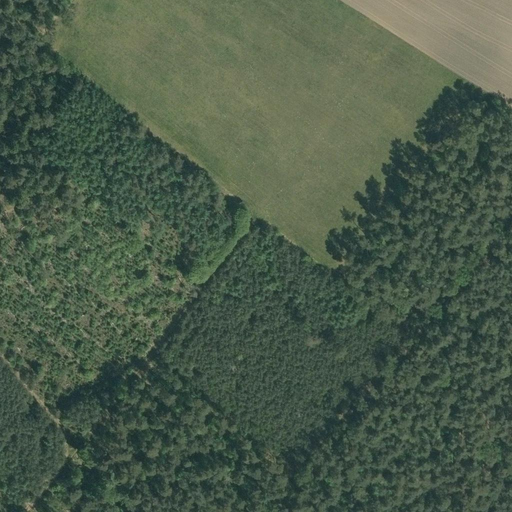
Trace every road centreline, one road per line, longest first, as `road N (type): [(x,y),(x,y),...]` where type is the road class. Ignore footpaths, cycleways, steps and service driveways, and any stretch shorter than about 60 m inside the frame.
road 1 (track): [(254,214),(26,511)]
road 2 (track): [(119,494),(89,463),(64,462),(65,432),(0,354)]
